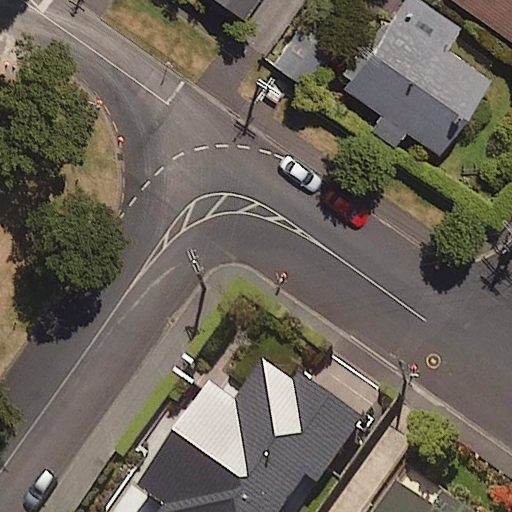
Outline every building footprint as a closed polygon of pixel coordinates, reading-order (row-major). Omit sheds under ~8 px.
[(261,0),(217,0),(247,20),(261,0)] [(511,0),(454,0),(511,41),(511,0)] [(493,86),(401,19),(349,91),(385,116),(375,130),(397,146),(408,131),(442,156),(493,86)] [(322,38),(301,23),(272,64),(294,78),(322,38)] [(369,431),(274,368),(242,415),(217,397),(144,505),(153,511),(305,511),(320,490),(327,494),(369,431)] [(452,511),(435,511),(407,492),(392,511),(459,511),(455,508),(452,511)]
